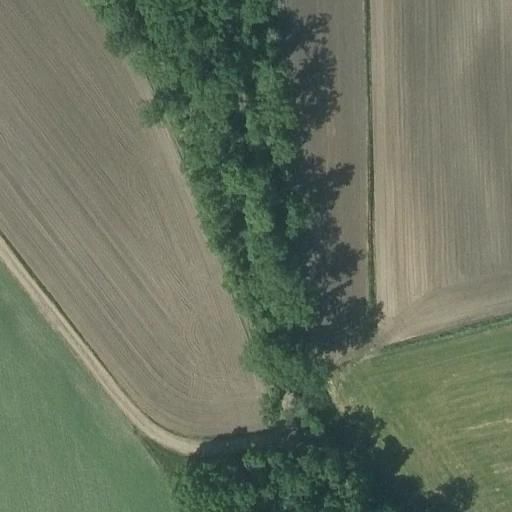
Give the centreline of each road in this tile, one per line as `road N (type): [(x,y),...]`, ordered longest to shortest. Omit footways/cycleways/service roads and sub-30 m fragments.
road 1 (track): [(0,243),(157,443),(202,448),(301,437),(364,511)]
road 2 (track): [(230,0),(254,166),(253,215),(301,437)]
